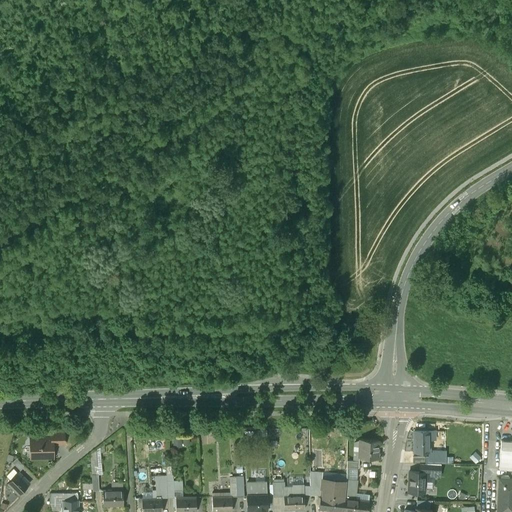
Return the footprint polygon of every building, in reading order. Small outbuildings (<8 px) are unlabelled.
[(430,431),(414,432),(415,451),(430,451),(430,444),(430,439),(430,431)] [(62,443),(62,432),(52,432),(52,437),(52,444),(62,443)] [(52,437),(30,437),(30,457),(52,457),(52,444),(52,437)] [(378,439),(360,438),(359,455),(377,456),(378,439)] [(511,439),(501,439),(500,455),(509,456),(508,469),(511,468),(511,439)] [(91,450),(91,488),(98,488),(99,450),(91,450)] [(509,456),(500,455),(499,468),(508,469),(509,456)] [(23,466),(15,457),(11,461),(19,469),(23,466)] [(426,462),(421,462),(420,471),(425,471),(425,472),(429,472),(429,475),(434,475),(437,475),(439,463),(426,462)] [(322,472),(309,470),(309,482),(309,494),(317,495),(317,491),(320,491),(321,479),(322,472)] [(420,471),(408,470),(407,491),(423,492),(423,490),(425,472),(425,471),(420,471)] [(16,472),(6,482),(17,494),(29,482),(24,477),(23,479),(16,472)] [(429,472),(425,472),(423,490),(429,490),(433,487),(434,475),(429,475),(429,472)] [(511,511),(511,477),(498,477),(496,511),(511,511)] [(352,478),(346,478),(345,483),(344,497),(355,498),(357,479),(352,478)] [(334,480),(321,479),(320,491),(317,491),(317,495),(316,501),(319,501),(318,508),(342,511),(344,497),(345,483),(334,482),(334,480)] [(284,481),(272,481),(272,495),(283,494),(284,494),(284,486),(284,481)] [(291,494),(291,486),(284,486),(284,494),(283,494),(284,509),(303,509),(303,494),(291,494)] [(121,490),(102,490),(102,505),(122,505),(121,490)] [(266,495),(246,495),(246,510),(266,510),(266,495)] [(231,496),(211,496),(212,511),(231,511),(231,496)] [(194,497),(175,497),(175,511),(190,511),(195,511),(194,497)] [(355,498),(344,497),(342,511),(355,511),(366,511),(368,500),(355,498)] [(160,498),(140,498),(140,511),(160,511),(160,498)] [(430,499),(417,499),(416,507),(428,509),(430,499)] [(77,511),(78,501),(62,501),(62,511),(77,511)]
